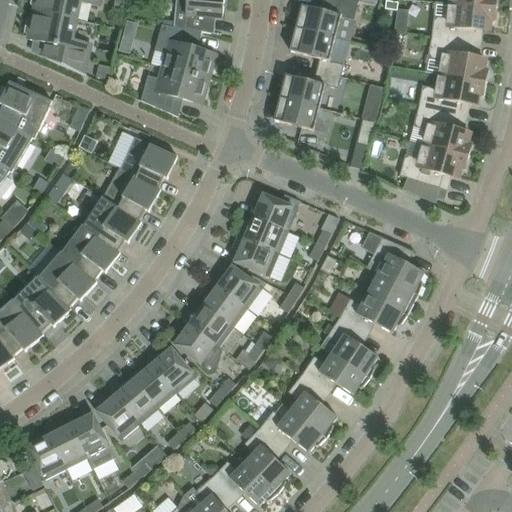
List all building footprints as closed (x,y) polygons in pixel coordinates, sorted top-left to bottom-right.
[(32,0),(31,5),(35,8),(34,12),(77,22),(81,4),(99,8),(101,0),(32,0)] [(223,21),(224,11),(225,0),(187,0),(187,8),(176,7),(174,29),(194,32),(202,34),(211,35),(213,20),(223,21)] [(302,7),(296,30),(336,40),(341,18),(354,21),(359,0),(324,0),(322,12),(302,7)] [(450,0),(450,5),(497,10),(497,0),(450,0)] [(434,22),(432,39),(473,45),(475,32),(477,27),(483,30),(492,31),(492,23),(496,23),(497,10),(450,5),(448,20),(438,19),(434,22)] [(73,42),(77,22),(34,12),(32,19),(28,21),(25,33),(29,36),(28,41),(53,46),(50,61),(41,57),(41,58),(86,78),(87,77),(85,76),(91,46),(73,42)] [(162,26),(155,53),(167,56),(163,68),(209,81),(216,56),(197,51),(190,48),(194,32),(174,29),(162,26)] [(296,30),(290,53),(320,60),(317,72),(341,78),(344,66),(350,44),(336,40),(296,30)] [(471,58),(473,45),(432,39),(429,56),(432,60),(442,62),(440,76),(487,85),(489,72),(486,71),(487,64),(479,62),(472,63),(471,58)] [(148,77),(141,102),(179,119),(179,117),(178,117),(178,118),(171,115),(176,99),(203,106),(209,81),(163,68),(160,80),(148,77)] [(286,77),(280,99),(320,110),(326,87),(338,90),(341,78),(317,72),(314,84),(286,77)] [(422,91),(419,108),(460,118),(462,105),(465,100),(471,104),(479,105),(481,97),(484,98),(487,85),(440,76),(437,91),(427,88),(422,91)] [(0,106),(1,107),(0,108),(0,119),(34,140),(33,140),(35,142),(36,141),(53,103),(10,83),(7,90),(3,88),(0,93),(0,98),(3,100),(0,105),(0,106)] [(372,86),(363,121),(375,124),(384,89),(372,86)] [(314,132),(320,110),(280,99),(274,122),(314,132)] [(80,108),(75,118),(85,123),(90,112),(80,108)] [(427,132),(424,146),(470,159),(473,146),(470,145),(472,138),(464,135),(457,136),(456,130),(460,118),(419,108),(414,125),(417,129),(427,132)] [(0,165),(13,175),(33,140),(34,140),(0,119),(0,165)] [(363,121),(357,145),(369,148),(375,124),(363,121)] [(85,136),(79,148),(86,151),(92,140),(85,136)] [(120,170),(161,193),(161,192),(159,191),(164,180),(168,181),(178,159),(135,139),(121,170),(120,170)] [(405,160),(400,177),(409,180),(404,192),(435,205),(437,201),(440,190),(444,177),(447,172),(452,176),(461,178),(463,171),(466,172),(470,159),(424,146),(420,160),(409,157),(405,160)] [(12,175),(13,175),(0,165),(0,188),(11,174),(12,175)] [(140,223),(146,212),(149,214),(161,193),(120,170),(104,199),(103,199),(102,200),(142,225),(142,224),(140,223)] [(40,179),(33,190),(42,196),(49,185),(40,179)] [(52,191),(47,199),(57,207),(62,199),(52,191)] [(264,196),(260,204),(254,219),(288,233),(298,211),(264,196)] [(83,227),(83,228),(120,256),(121,255),(119,254),(125,243),(129,245),(142,225),(102,200),(84,228),(83,227)] [(239,239),(245,241),(279,256),(288,233),(254,219),(251,226),(247,225),(244,226),(239,239)] [(62,253),(61,254),(97,285),(97,284),(95,283),(103,273),(106,275),(120,256),(83,228),(63,254),(62,253)] [(325,250),(332,237),(323,232),(317,246),(325,250)] [(239,239),(234,251),(234,254),(239,256),(238,256),(235,264),(237,265),(269,278),(279,256),(245,241),(239,239)] [(367,270),(378,276),(419,297),(422,288),(423,284),(422,284),(422,285),(420,284),(425,275),(401,262),(407,251),(414,254),(414,253),(383,240),(367,270)] [(325,250),(317,246),(310,259),(318,263),(325,250)] [(39,278),(38,279),(71,312),(72,312),(70,310),(78,301),(81,303),(97,285),(61,254),(39,279),(39,278)] [(222,271),(213,284),(218,288),(244,308),(248,310),(262,290),(259,288),(235,270),(233,268),(228,275),(222,271)] [(419,297),(378,276),(368,296),(408,317),(419,297)] [(44,337),(43,335),(51,327),(54,329),(71,312),(38,279),(14,302),(13,302),(44,338),(44,337)] [(289,297),(296,302),(304,290),(297,285),(289,297)] [(204,308),(234,329),(248,310),(218,288),(204,308)] [(350,301),(340,320),(363,333),(369,322),(393,335),(398,326),(399,327),(398,328),(399,329),(402,326),(408,317),(368,296),(362,307),(350,301)] [(288,315),(296,302),(289,297),(281,310),(288,315)] [(0,341),(15,361),(14,359),(23,351),(26,354),(44,338),(13,302),(0,313),(0,341)] [(184,322),(184,323),(223,351),(227,355),(241,335),(234,329),(206,309),(204,308),(199,314),(194,310),(184,323),(184,322)] [(339,345),(332,355),(370,381),(375,372),(376,368),(375,367),(375,368),(373,367),(379,359),(356,344),(363,333),(340,320),(328,338),(339,345)] [(176,333),(176,337),(180,340),(182,341),(177,348),(201,366),(202,371),(207,375),(209,376),(211,376),(213,376),(215,375),(216,373),(216,372),(223,351),(184,323),(176,333)] [(265,334),(256,346),(264,351),(272,339),(265,334)] [(0,372),(15,361),(0,341),(0,372)] [(264,351),(256,346),(248,358),(256,364),(264,351)] [(148,361),(153,366),(177,394),(196,379),(172,350),(165,356),(162,352),(158,353),(148,361)] [(364,388),(370,381),(332,355),(326,366),(315,358),(302,377),(324,392),(331,382),(354,397),(359,389),(361,389),(360,390),(361,391),(364,388)] [(153,366),(135,382),(158,410),(177,394),(153,366)] [(299,402),(292,412),(327,440),(332,432),(334,428),(333,427),(333,428),(331,427),(338,419),(316,402),(324,392),(302,377),(289,394),(299,402)] [(229,381),(219,392),(226,398),(236,387),(229,381)] [(135,382),(116,397),(140,425),(158,410),(135,382)] [(217,409),(226,398),(219,392),(210,403),(217,409)] [(97,413),(121,441),(140,425),(116,397),(97,413)] [(274,413),(260,430),(280,448),(288,438),(309,455),(316,447),(317,448),(316,448),(317,449),(320,447),(327,440),(292,412),(284,421),(274,413)] [(71,427),(88,460),(89,459),(95,471),(115,460),(93,416),(71,427)] [(190,425),(179,435),(185,442),(196,432),(190,425)] [(71,427),(50,438),(66,470),(88,460),(71,427)] [(245,446),(254,455),(246,464),(279,495),(285,488),(287,484),(286,483),(285,484),(284,483),(291,476),(271,457),(280,448),(260,430),(245,446)] [(185,442),(179,435),(168,445),(174,451),(185,442)] [(50,438),(35,445),(28,449),(44,482),(66,470),(50,438)] [(0,485),(3,484),(2,482),(8,479),(11,474),(9,468),(7,464),(1,462),(0,462),(0,485)] [(228,463),(213,479),(231,498),(240,489),(260,509),(267,501),(268,502),(267,503),(268,504),(271,502),(279,495),(246,464),(238,473),(228,463)] [(146,464),(135,474),(140,481),(152,471),(146,464)] [(129,490),(140,481),(135,474),(123,483),(129,490)] [(213,479),(196,493),(193,490),(184,497),(184,498),(196,511),(226,511),(222,507),(231,498),(213,479)] [(0,510),(13,505),(3,484),(0,485),(0,510)] [(178,510),(175,511),(196,511),(184,498),(178,510)] [(98,501),(86,510),(87,511),(98,511),(103,509),(98,501)]
